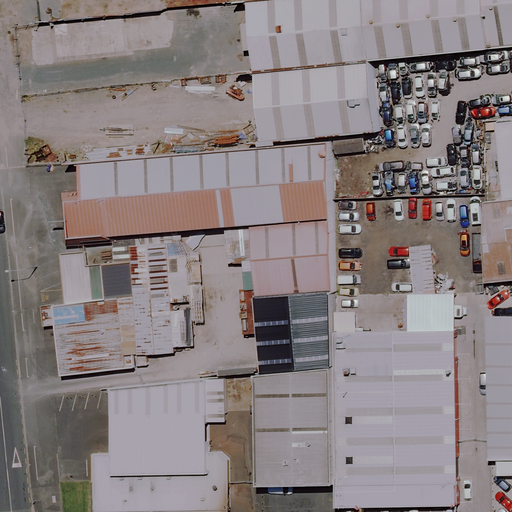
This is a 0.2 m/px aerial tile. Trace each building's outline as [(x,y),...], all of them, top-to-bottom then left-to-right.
[(511,0),(339,0),(273,6),(279,79),(395,69),(511,58),(511,0)] [(395,69),(279,79),(286,149),(401,139),(395,69)] [(353,151),(100,171),(106,247),(359,228),(353,151)] [(511,210),(497,212),(504,286),(511,284),(511,210)] [(342,233),(272,238),(280,347),(351,341),(342,233)] [(407,266),(408,282),(412,282),(412,297),(436,296),(435,246),(411,247),(411,265),(407,266)] [(184,266),(146,269),(153,361),(192,358),(184,266)] [(146,269),(81,274),(89,379),(154,374),(153,361),(146,269)] [(476,511),(475,336),(357,337),(357,378),(358,495),(358,511),(476,511)] [(282,495),(358,495),(357,378),(281,379),(282,495)] [(227,453),(228,386),(132,393),(135,458),(104,462),(106,511),(247,511),(244,458),(227,453)]
